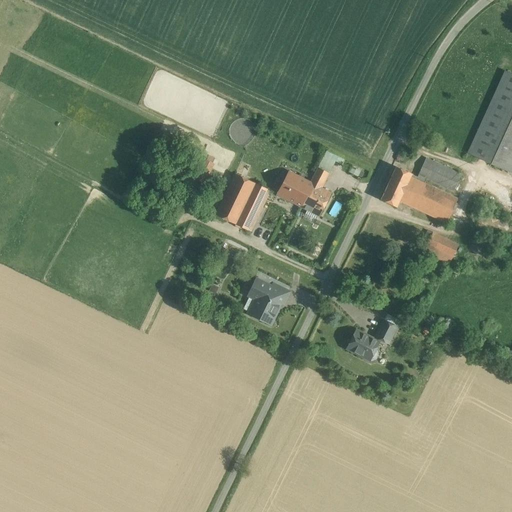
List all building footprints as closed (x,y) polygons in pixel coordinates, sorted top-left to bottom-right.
[(511,73),(505,71),(467,153),(511,173),(511,73)] [(327,150),(318,168),(329,173),(338,156),(327,150)] [(417,176),(416,180),(417,180),(424,183),(426,178),(430,169),(457,182),(461,174),(426,158),(417,176)] [(214,164),(205,159),(197,175),(206,180),(214,164)] [(417,176),(396,167),(381,199),(396,206),(399,201),(405,204),(417,180),(416,180),(417,176)] [(329,173),(318,168),(310,182),(321,188),(329,173)] [(457,182),(430,169),(426,178),(453,191),(457,182)] [(310,182),(289,171),(276,194),(298,206),(302,207),(308,196),(309,197),(315,185),(310,182)] [(267,189),(235,174),(215,214),(248,230),(267,189)] [(424,183),(417,180),(405,204),(446,223),(457,198),(424,183)] [(315,185),(309,197),(308,196),(302,207),(319,216),(331,193),(321,188),(310,182),(315,185)] [(335,215),(341,203),(335,200),(329,212),(335,215)] [(428,230),(422,243),(427,245),(433,233),(428,230)] [(458,244),(433,233),(427,245),(423,252),(449,264),(458,244)] [(288,285),(271,278),(268,285),(273,288),(274,285),(285,291),(288,285)] [(268,285),(256,280),(248,296),(249,297),(243,309),(248,311),(248,312),(270,323),(281,302),(269,296),(273,288),(268,285)] [(285,291),(274,285),(273,288),(269,296),(281,302),(283,303),(288,292),(285,291)] [(395,318),(387,314),(384,320),(392,324),(395,318)] [(384,320),(375,337),(388,343),(396,326),(392,324),(384,320)] [(378,341),(356,330),(347,348),(371,360),(375,359),(378,354),(376,350),(375,349),(378,341)]
